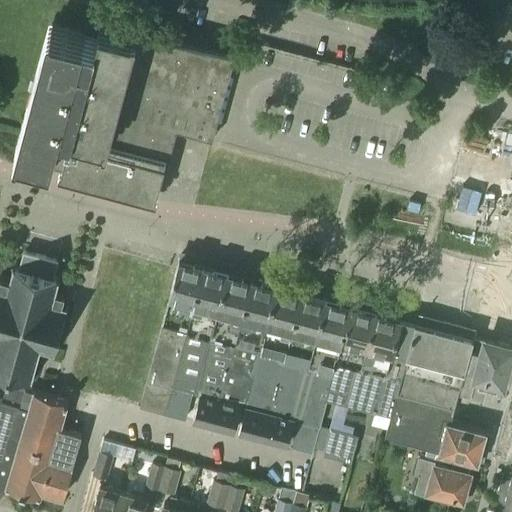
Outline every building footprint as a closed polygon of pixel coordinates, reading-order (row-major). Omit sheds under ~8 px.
[(62,167),(157,192),(175,125),(205,133),(210,134),(231,55),(134,30),(134,29),(101,21),(97,36),(90,34),(83,33),(51,24),(18,150),(51,159),(63,162),(62,167)] [(55,350),(67,304),(62,303),(63,299),(64,293),(55,291),(59,277),(53,276),(57,259),(40,254),(24,250),(19,267),(13,265),(9,278),(0,276),(0,275),(0,368),(24,375),(31,377),(40,346),(47,348),(55,350)] [(169,294),(140,406),(164,412),(204,261),(180,255),(176,269),(169,294)] [(204,261),(164,412),(185,418),(192,391),(196,392),(228,268),(204,261)] [(200,393),(193,420),(213,425),(220,398),(219,398),(228,367),(229,367),(235,342),(253,274),(228,268),(196,392),(200,393)] [(228,367),(219,398),(220,398),(241,404),(244,405),(252,373),(253,374),(278,281),(253,274),(235,342),(229,367),(228,367)] [(248,406),(241,433),(263,438),(302,287),(278,281),(253,374),(252,373),(244,405),(245,405),(248,406)] [(302,287),(263,438),(282,443),(290,416),(294,417),(294,418),(327,294),(302,287)] [(296,422),(290,446),(311,451),(319,424),(326,398),(352,300),(327,294),(294,418),(294,417),(293,421),(296,422)] [(352,300),(326,398),(351,404),(376,307),(352,300)] [(376,307),(351,404),(389,414),(396,391),(416,317),(376,307)] [(416,317),(396,391),(454,406),(458,390),(470,393),(485,339),(473,336),(474,332),(416,317)] [(485,339),(470,393),(482,397),(484,389),(498,393),(500,382),(502,383),(511,346),(511,345),(510,345),(510,341),(498,338),(497,342),(485,339)] [(0,489),(6,486),(40,496),(41,490),(63,496),(81,432),(60,426),(68,399),(40,391),(34,390),(34,391),(25,388),(7,383),(4,391),(2,399),(0,398),(0,489)] [(389,414),(384,435),(409,442),(427,447),(449,452),(464,457),(477,460),(485,430),(449,420),(453,406),(454,407),(454,406),(396,391),(389,414)] [(220,398),(213,425),(234,430),(241,404),(220,398)] [(337,458),(344,431),(330,427),(322,454),(337,458)] [(344,431),(337,458),(350,461),(357,435),(344,431)] [(419,455),(415,470),(420,471),(415,489),(426,492),(427,489),(444,494),(445,491),(461,495),(466,496),(471,480),(466,479),(469,469),(461,467),(463,462),(447,457),(449,452),(427,447),(424,457),(419,455)] [(113,453),(100,449),(93,473),(106,476),(113,453)] [(165,465),(158,488),(173,493),(180,470),(178,469),(181,459),(168,456),(165,465)] [(158,488),(165,465),(153,462),(146,484),(158,488)] [(208,501),(222,506),(228,484),(232,472),(218,469),(215,480),(214,480),(208,501)] [(264,481),(260,493),(267,495),(274,491),(276,484),(264,481)] [(116,511),(123,490),(100,484),(91,511),(116,511)] [(228,484),(222,506),(236,510),(243,488),(228,484)] [(274,511),(289,511),(296,489),(282,485),(278,498),(274,511)] [(296,489),(289,511),(304,511),(306,506),(301,505),(305,491),(296,489)] [(123,490),(116,511),(141,511),(146,497),(123,490)] [(164,502),(161,511),(185,511),(187,509),(190,499),(171,493),(168,504),(164,502)]
